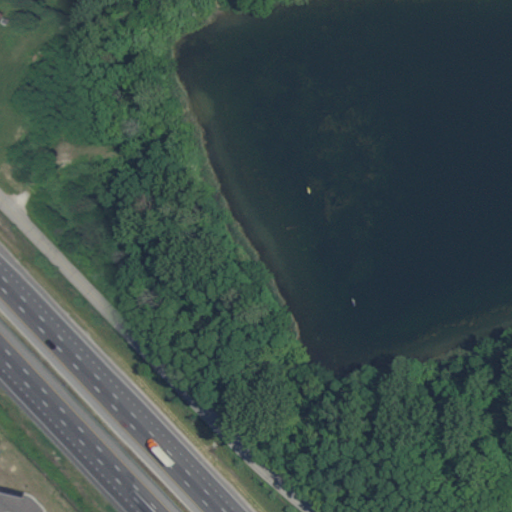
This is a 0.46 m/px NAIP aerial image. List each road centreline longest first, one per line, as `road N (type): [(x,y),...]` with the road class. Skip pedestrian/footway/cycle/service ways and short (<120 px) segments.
road 1 (residential): [(313,511),(0,196)]
road 2 (motorway): [(224,511),(0,274)]
road 3 (motorway): [(0,349),(151,511)]
